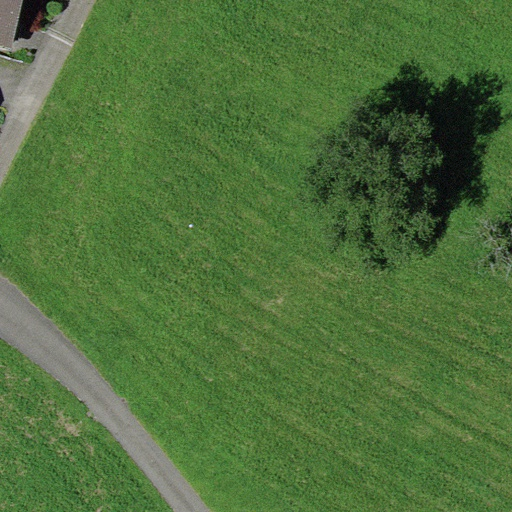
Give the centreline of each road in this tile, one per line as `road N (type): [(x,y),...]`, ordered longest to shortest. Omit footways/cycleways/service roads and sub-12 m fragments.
road 1 (residential): [(185,511),(61,364),(0,316)]
road 2 (residential): [(0,169),(87,0)]
